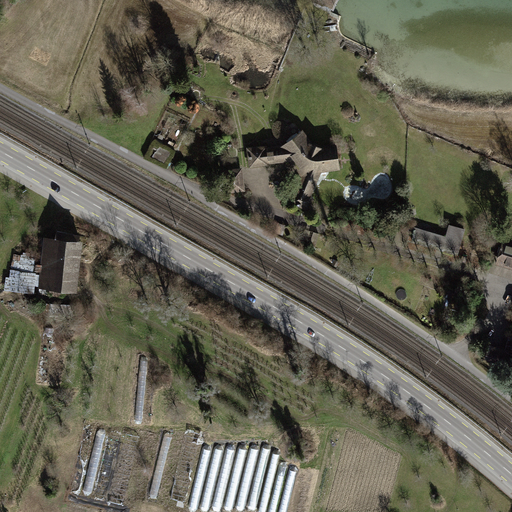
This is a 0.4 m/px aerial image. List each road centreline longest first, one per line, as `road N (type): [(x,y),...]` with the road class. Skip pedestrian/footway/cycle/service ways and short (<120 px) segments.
road 1 (primary): [(0,150),(314,330),(511,475)]
road 2 (residential): [(0,90),(272,238),(511,400)]
road 3 (track): [(0,298),(90,292),(93,264),(126,221)]
